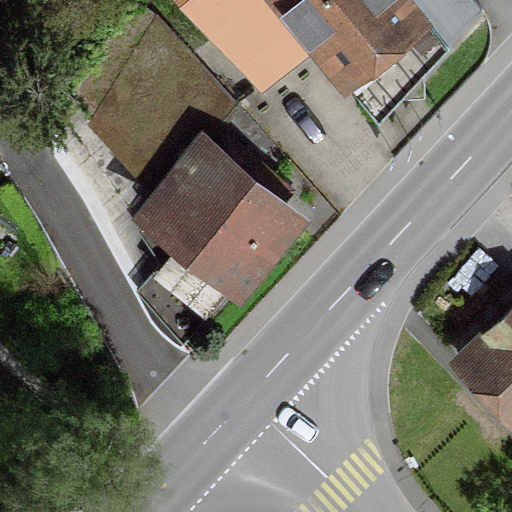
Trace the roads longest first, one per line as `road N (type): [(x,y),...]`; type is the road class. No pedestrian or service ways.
road 1 (secondary): [(254,391),(511,94)]
road 2 (residential): [(0,119),(36,167),(128,334),(205,441)]
road 3 (residential): [(254,391),(371,511)]
